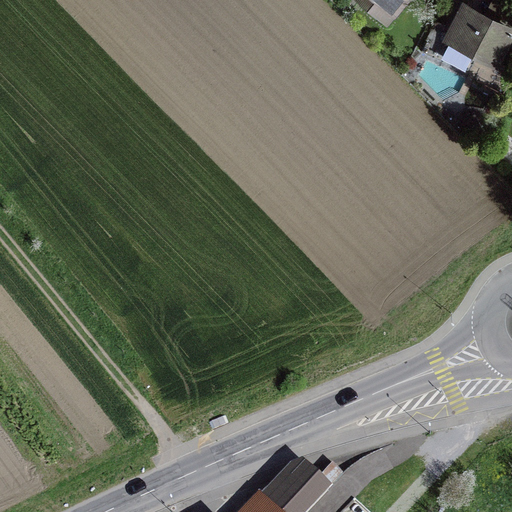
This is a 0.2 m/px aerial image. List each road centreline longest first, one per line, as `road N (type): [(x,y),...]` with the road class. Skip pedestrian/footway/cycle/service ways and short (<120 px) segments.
road 1 (track): [(0,233),(150,413),(188,473)]
road 2 (tertiary): [(249,447),(495,340)]
road 3 (tertiary): [(249,447),(104,511)]
